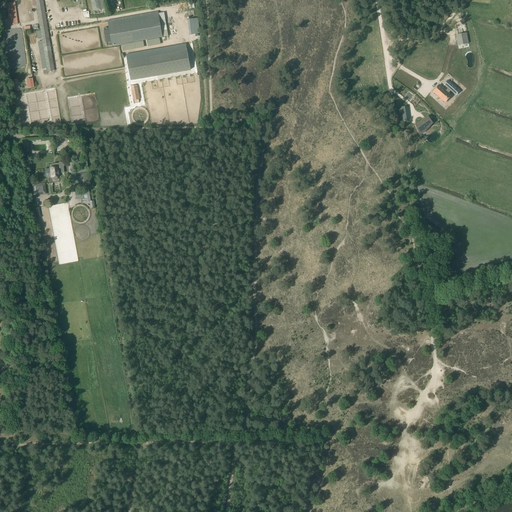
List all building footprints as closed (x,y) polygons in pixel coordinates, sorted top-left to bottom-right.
[(35,0),(40,31),(36,32),(37,39),(42,38),(42,41),(37,42),(42,69),(42,70),(43,70),(43,73),(54,71),(42,0),(35,0)] [(90,0),(93,12),(101,10),(99,0),(90,0)] [(15,25),(12,3),(6,4),(9,26),(15,25)] [(113,47),(163,38),(158,12),(108,21),(113,47)] [(189,36),(201,34),(199,18),(187,20),(189,36)] [(467,33),(456,35),(458,46),(469,44),(467,33)] [(186,44),(126,55),(127,60),(131,81),(191,70),(189,61),(189,58),(187,49),(186,44)] [(446,91),(440,85),(433,93),(445,103),(452,96),(449,93),(451,91),(454,94),(458,89),(448,80),(444,85),(448,89),(446,91)] [(137,85),(131,87),(131,89),(133,101),(137,100),(140,100),(138,87),(137,85)] [(428,117),(417,125),(421,132),(433,123),(428,117)] [(50,169),(45,170),(46,174),(51,173),(52,182),(59,182),(59,173),(64,173),(63,167),(64,167),(64,166),(63,165),(63,164),(62,164),(61,163),(60,163),(59,163),(59,164),(55,164),(53,165),(53,168),(50,168),(50,169)] [(44,184),(33,185),(34,196),(46,194),(44,184)] [(89,192),(89,190),(75,192),(76,200),(84,199),(84,202),(91,201),(89,192)]
